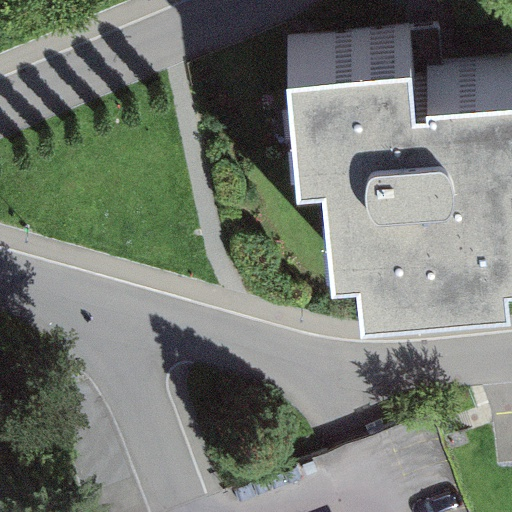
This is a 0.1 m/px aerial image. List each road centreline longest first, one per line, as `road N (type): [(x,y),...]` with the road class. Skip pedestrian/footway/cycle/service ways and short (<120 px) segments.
road 1 (unclassified): [(101,309),(350,371),(511,356)]
road 2 (residential): [(0,115),(267,0)]
road 3 (residential): [(101,309),(180,511)]
